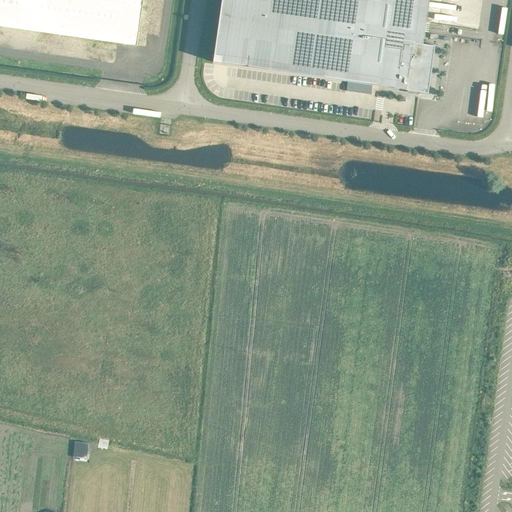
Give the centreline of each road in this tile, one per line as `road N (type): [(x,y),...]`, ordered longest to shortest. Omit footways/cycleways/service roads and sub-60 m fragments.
road 1 (unclassified): [(505,136),(466,148),(182,106)]
road 2 (unclassified): [(182,106),(0,80)]
